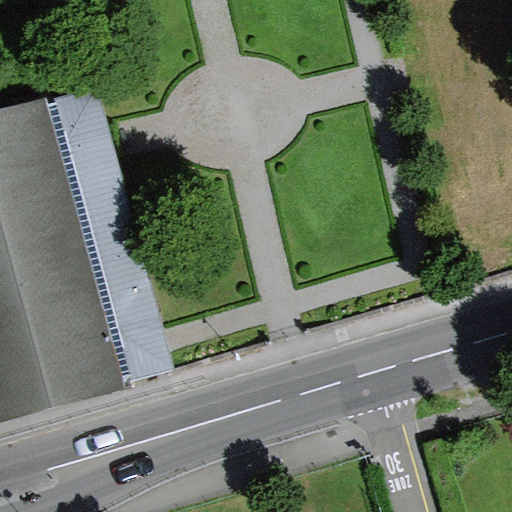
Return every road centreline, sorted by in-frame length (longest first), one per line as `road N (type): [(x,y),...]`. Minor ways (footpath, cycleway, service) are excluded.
road 1 (primary): [(365,374),(147,445)]
road 2 (primary): [(511,331),(365,374)]
road 3 (primary): [(147,445),(0,470)]
road 4 (primary): [(17,511),(147,445)]
road 5 (residential): [(365,374),(404,511)]
